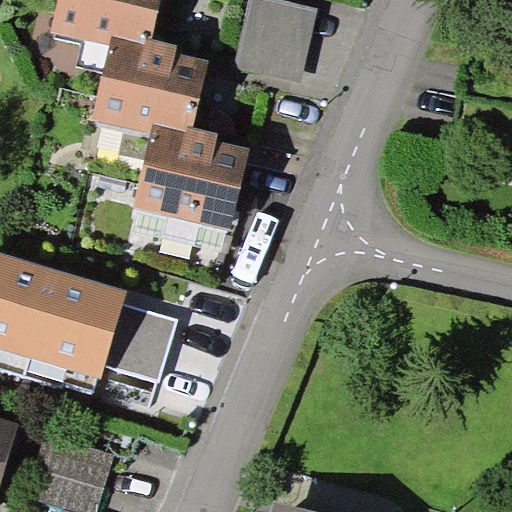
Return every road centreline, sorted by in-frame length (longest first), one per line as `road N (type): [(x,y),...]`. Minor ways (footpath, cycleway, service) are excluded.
road 1 (residential): [(199,511),(318,239)]
road 2 (residential): [(318,239),(412,0)]
road 3 (residential): [(318,239),(511,279)]
